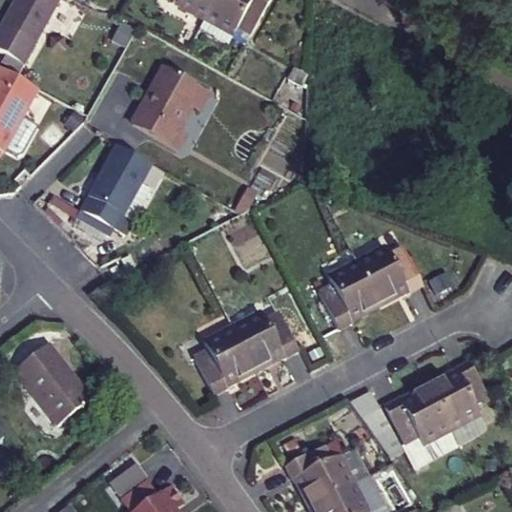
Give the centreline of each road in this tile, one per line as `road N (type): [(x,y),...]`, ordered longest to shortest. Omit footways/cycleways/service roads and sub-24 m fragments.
road 1 (residential): [(201,451),(510,288)]
road 2 (residential): [(201,451),(49,283)]
road 3 (unknown): [(2,237),(80,138)]
